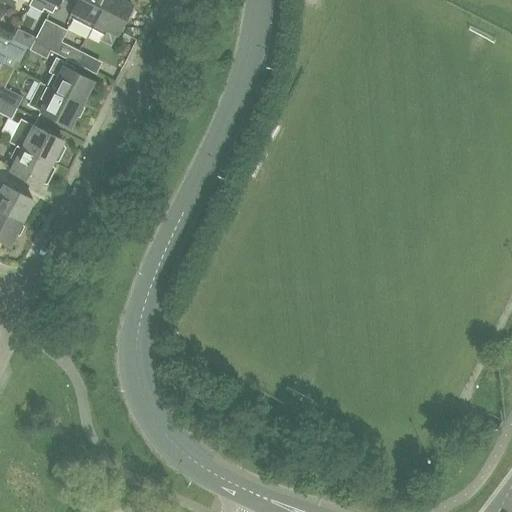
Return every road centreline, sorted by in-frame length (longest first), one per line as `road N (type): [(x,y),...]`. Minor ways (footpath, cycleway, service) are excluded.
road 1 (tertiary): [(276,505),(220,481),(159,426),(138,379),(136,339),(145,296),(235,104),(259,0)]
road 2 (residential): [(28,297),(177,0)]
